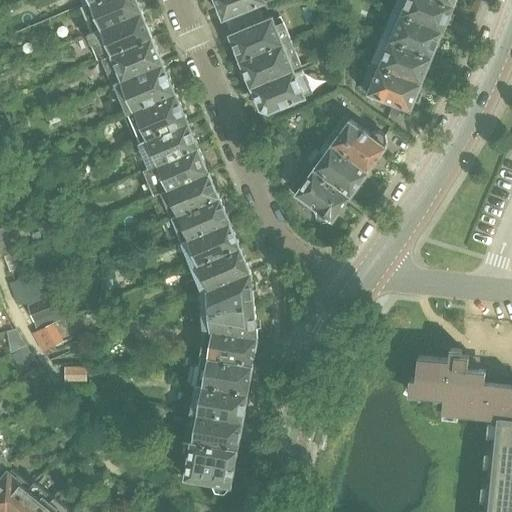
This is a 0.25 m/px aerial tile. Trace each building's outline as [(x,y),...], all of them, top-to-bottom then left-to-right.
[(138,0),(92,0),(85,3),(84,4),(95,30),(143,11),(138,0)] [(216,0),(224,18),(266,0),(216,0)] [(445,0),(398,0),(394,9),(444,29),(455,4),(445,0)] [(394,9),(384,35),(434,55),(444,29),(394,9)] [(143,11),(95,30),(88,33),(98,58),(153,35),(143,11)] [(231,33),(242,59),(291,38),(284,21),(277,24),(273,15),(231,33)] [(153,35),(98,58),(98,59),(103,57),(114,83),(116,82),(164,62),(153,35)] [(384,35),(373,61),(423,81),(434,55),(384,35)] [(291,38),(242,59),(253,86),(302,65),(298,56),(291,38)] [(423,81),(373,61),(362,88),(412,108),(423,81)] [(164,62),(116,82),(128,111),(176,91),(164,62)] [(302,65),(253,86),(262,107),(270,109),(313,91),(302,65)] [(176,91),(128,111),(140,140),(189,121),(176,91)] [(345,115),(327,140),(369,170),(387,145),(386,144),(388,141),(387,135),(380,130),(374,131),(372,134),(345,115)] [(189,121),(140,140),(151,166),(199,146),(189,121)] [(0,130),(0,155),(10,151),(2,130),(0,130)] [(283,132),(273,136),(281,155),(291,152),(283,132)] [(317,148),(307,161),(310,163),(309,164),(351,195),(353,192),(359,191),(363,186),(361,181),(369,170),(327,140),(320,150),(317,148)] [(199,146),(151,166),(144,169),(154,194),(161,190),(209,170),(199,146)] [(351,195),(309,164),(292,188),(319,207),(317,210),(317,217),(324,221),(330,221),(333,218),(334,219),(351,195)] [(209,170),(161,190),(172,215),(220,195),(209,170)] [(220,195),(172,215),(182,240),(230,221),(220,195)] [(23,233),(19,221),(0,226),(0,246),(2,254),(15,250),(11,237),(23,233)] [(230,221),(182,240),(192,265),(241,246),(230,221)] [(241,246),(192,265),(203,290),(251,270),(241,246)] [(4,255),(10,270),(30,262),(24,247),(4,255)] [(201,291),(202,309),(255,303),(251,271),(251,270),(203,290),(201,291)] [(35,273),(20,279),(10,283),(18,301),(26,303),(44,296),(35,273)] [(115,288),(116,281),(110,277),(101,281),(101,288),(106,292),(115,288)] [(44,296),(26,303),(29,303),(36,321),(58,312),(51,296),(45,298),(44,296)] [(255,303),(202,309),(204,327),(206,328),(258,336),(255,303)] [(50,323),(37,328),(45,348),(58,343),(50,323)] [(206,328),(202,354),(253,363),(258,336),(206,328)] [(11,354),(17,364),(31,356),(25,346),(11,354)] [(511,511),(511,383),(485,380),(486,369),(479,368),(480,360),(469,359),(470,354),(462,354),(463,348),(461,348),(451,347),(450,357),(419,354),(417,377),(411,376),(409,392),(445,396),(443,416),(459,417),(459,411),(488,414),(488,413),(502,415),(492,511),(511,511)] [(197,383),(248,392),(253,363),(202,354),(200,365),(196,364),(193,382),(197,383)] [(86,369),(67,369),(67,384),(86,384),(86,369)] [(197,383),(192,411),(243,420),(248,392),(197,383)] [(104,422),(109,396),(94,393),(88,419),(104,422)] [(243,420),(192,411),(199,412),(195,439),(238,446),(243,420)] [(192,441),(189,459),(186,476),(212,480),(216,490),(224,491),(232,484),(238,446),(195,439),(194,440),(184,438),(184,439),(192,441)] [(0,511),(9,511),(30,486),(11,471),(7,475),(4,473),(0,477),(0,511)] [(30,486),(9,511),(41,511),(54,496),(35,480),(30,486)] [(125,482),(120,492),(141,502),(146,493),(125,482)] [(54,496),(41,511),(73,511),(74,511),(54,496)]
